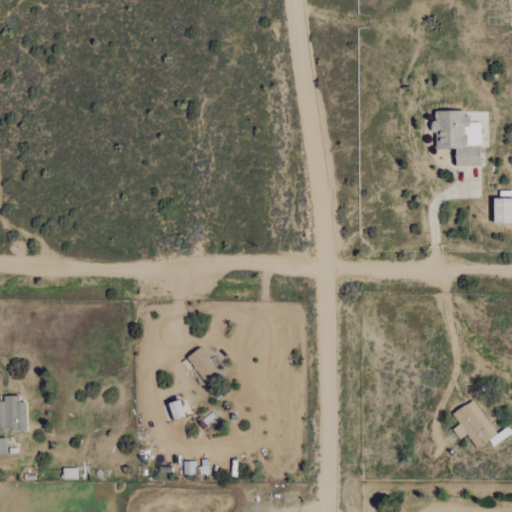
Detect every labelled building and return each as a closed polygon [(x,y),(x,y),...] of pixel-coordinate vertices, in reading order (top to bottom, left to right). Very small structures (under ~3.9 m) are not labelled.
[(480,165),(480,123),(466,123),(466,110),(433,110),(433,148),(454,148),(454,165),(480,165)] [(492,223),(511,222),(511,198),(492,198),(492,223)] [(1,430),(26,429),(25,402),(18,402),(18,396),(0,396),(1,430)] [(499,438),(471,400),(451,414),(459,424),(452,429),(460,439),(466,434),(476,449),(488,440),(491,444),(499,438)] [(183,475),(195,474),(194,462),(183,462),(183,475)]
